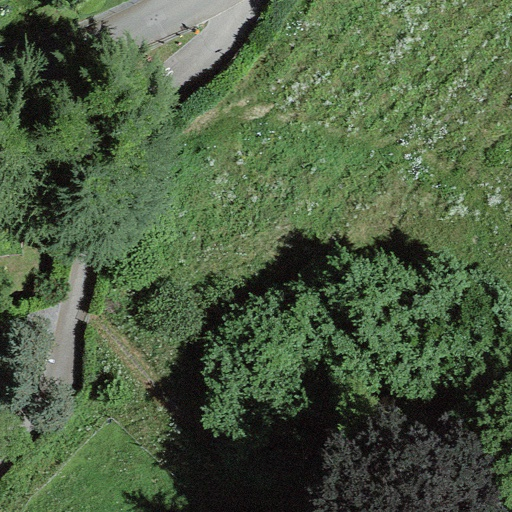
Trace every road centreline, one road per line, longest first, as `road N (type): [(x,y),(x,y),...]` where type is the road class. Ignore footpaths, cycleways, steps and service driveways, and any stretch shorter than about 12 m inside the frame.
road 1 (residential): [(242,0),(133,132),(94,228),(58,370),(0,456)]
road 2 (residential): [(0,71),(90,49),(199,0)]
